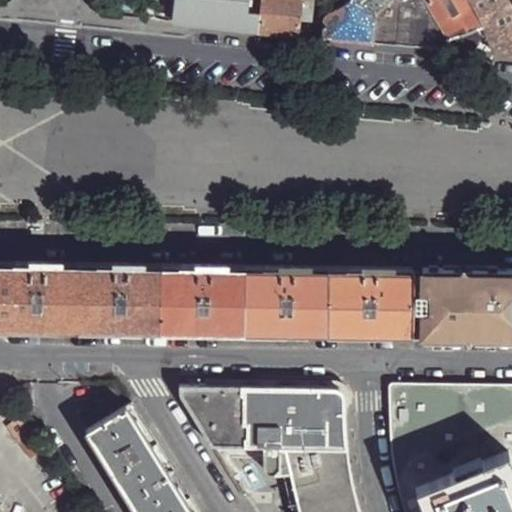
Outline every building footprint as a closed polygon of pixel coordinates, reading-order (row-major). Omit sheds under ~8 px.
[(186,0),(185,23),(259,29),(261,0),(186,0)] [(261,0),(259,29),(259,32),(300,32),(303,9),(314,9),(314,0),(261,0)] [(426,0),(347,0),(345,2),(334,9),(329,13),(326,17),(325,21),(323,38),(373,41),(450,48),(449,38),(426,0)] [(337,0),(333,6),(334,9),(345,2),(347,0),(337,0)] [(511,0),(426,0),(449,38),(457,36),(477,30),(486,27),(495,52),(511,53),(511,0)] [(457,36),(460,47),(470,47),(478,44),(479,34),(477,30),(457,36)] [(134,127),(70,109),(52,171),(116,189),(134,127)] [(0,264),(0,325),(78,326),(80,265),(0,264)] [(80,265),(78,326),(160,328),(162,267),(80,265)] [(162,267),(160,328),(244,329),(245,268),(162,267)] [(245,268),(244,329),(326,331),(327,269),(245,268)] [(327,269),(326,331),(412,332),(412,270),(327,269)] [(511,272),(412,270),(412,332),(511,333),(511,272)] [(179,392),(211,444),(260,444),(347,446),(346,428),(345,411),(347,411),(347,400),(345,393),(341,388),(336,386),(199,383),(198,385),(180,385),(179,392)] [(511,511),(511,388),(393,387),(395,431),(396,450),(402,482),(407,502),(410,511),(511,511)] [(199,511),(132,402),(86,429),(137,511),(199,511)] [(260,444),(260,469),(267,472),(286,472),(296,511),(361,511),(356,494),(350,466),(347,446),(260,444)]
